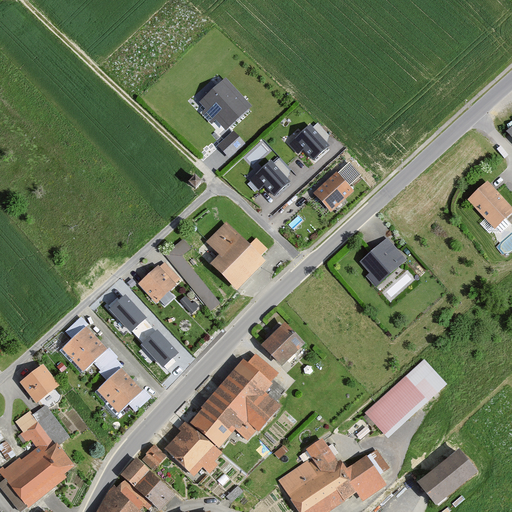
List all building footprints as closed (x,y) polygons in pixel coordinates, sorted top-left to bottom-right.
[(228,80),(202,104),(207,110),(202,114),(213,126),(217,122),(227,132),(253,108),(228,80)] [(329,147),(311,127),(291,145),(299,154),(303,150),(313,161),(329,147)] [(235,132),(219,146),(230,159),(246,145),(235,132)] [(289,184),(271,164),(251,182),(259,190),(263,186),(274,198),(289,184)] [(339,174),(316,195),(333,213),(356,193),(339,174)] [(204,184),(197,177),(190,184),(197,191),(204,184)] [(511,218),(511,207),(490,184),(472,202),(499,231),(511,218)] [(268,264),(228,224),(207,244),(222,258),(213,267),(239,293),(268,264)] [(192,250),(184,240),(165,256),(211,312),(221,304),(183,257),(192,250)] [(388,240),(362,263),(373,275),(369,278),(377,287),(407,261),(388,240)] [(181,281),(165,264),(159,270),(158,268),(139,286),(158,306),(176,288),(175,287),(181,281)] [(125,295),(110,309),(131,332),(147,318),(125,295)] [(288,326),(263,348),(285,371),(309,349),(288,326)] [(87,329),(63,351),(84,373),(108,351),(87,329)] [(157,330),(141,344),(163,367),(178,353),(157,330)] [(243,362),(190,425),(219,451),(235,433),(246,443),(256,432),(258,434),(279,409),(265,396),(272,388),(269,385),(277,375),(255,356),(248,366),(243,362)] [(425,361),(366,414),(390,441),(441,395),(450,387),(425,361)] [(44,367),(21,385),(37,406),(60,388),(44,367)] [(123,370),(99,392),(119,415),(144,393),(123,370)] [(32,439),(39,448),(23,460),(21,458),(6,469),(4,467),(0,469),(0,471),(7,481),(0,486),(20,511),(25,511),(70,479),(68,476),(79,467),(62,444),(71,437),(47,405),(34,415),(31,411),(16,422),(24,432),(18,437),(25,445),(32,439)] [(186,428),(163,453),(192,480),(201,470),(207,476),(215,467),(213,465),(221,456),(186,428)] [(311,458),(279,481),(291,498),(290,499),(299,511),(327,511),(356,492),(363,502),(387,485),(380,475),(390,468),(376,449),(367,456),(366,455),(347,468),(341,460),(338,461),(322,438),(314,443),(306,449),(311,458)] [(153,448),(141,462),(151,472),(164,458),(153,448)] [(459,454),(419,486),(438,508),(477,476),(459,454)] [(137,462),(122,479),(125,482),(136,491),(151,474),(137,462)] [(163,511),(177,497),(151,474),(136,491),(154,507),(158,511),(163,511)] [(108,495),(99,511),(143,511),(146,509),(149,511),(154,507),(136,491),(125,482),(117,491),(114,488),(108,495)]
